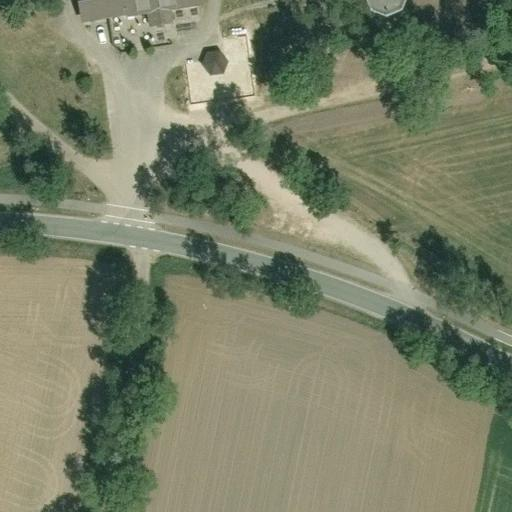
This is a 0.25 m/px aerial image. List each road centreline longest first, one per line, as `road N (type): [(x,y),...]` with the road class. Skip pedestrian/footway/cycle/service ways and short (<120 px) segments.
road 1 (track): [(511,58),(134,140)]
road 2 (tertiary): [(156,246),(307,287),(455,344),(511,376)]
road 3 (track): [(199,127),(375,246),(403,286),(412,327)]
road 4 (unclassified): [(156,246),(106,511)]
road 5 (residential): [(123,240),(124,216),(110,189),(0,97)]
road 6 (tertiary): [(0,230),(123,240)]
